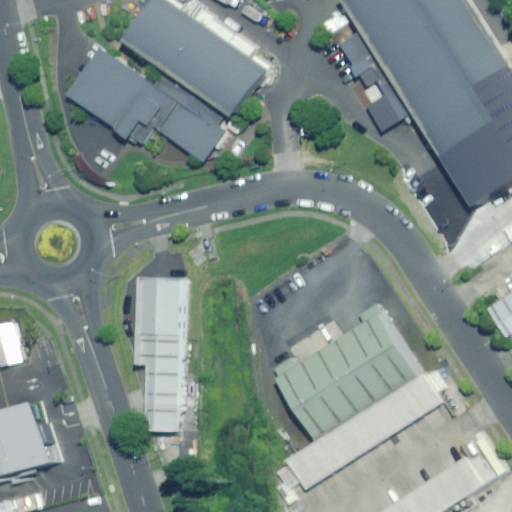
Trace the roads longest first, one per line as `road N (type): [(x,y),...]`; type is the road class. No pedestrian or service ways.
road 1 (unclassified): [(97,229),(312,186),(357,197),(388,222),(511,412)]
road 2 (tertiary): [(70,282),(146,511)]
road 3 (unclassified): [(47,202),(0,16)]
